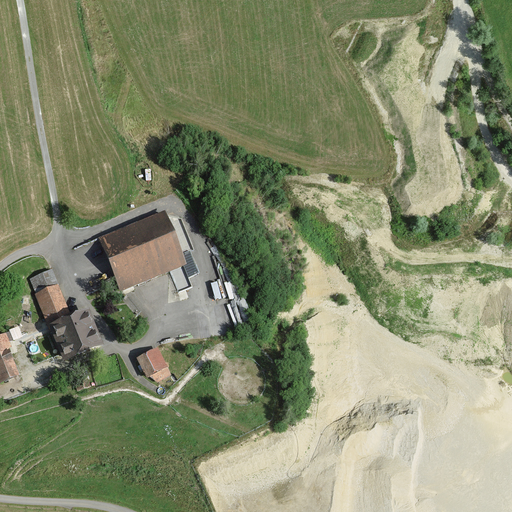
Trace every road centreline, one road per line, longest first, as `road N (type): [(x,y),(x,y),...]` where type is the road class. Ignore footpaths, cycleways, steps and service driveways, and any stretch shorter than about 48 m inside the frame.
road 1 (track): [(19,0),(57,227),(47,244),(0,269)]
road 2 (track): [(462,0),(511,126)]
road 3 (track): [(0,498),(124,511)]
